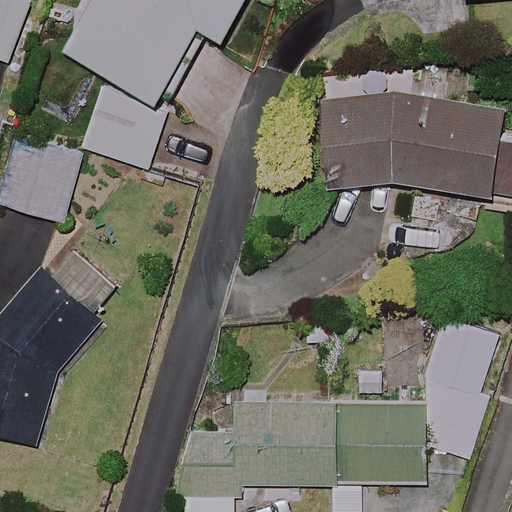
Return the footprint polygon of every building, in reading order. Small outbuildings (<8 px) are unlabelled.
[(32,0),(0,0),(0,56),(11,61),(32,0)] [(245,0),(87,0),(62,49),(171,104),(208,30),(226,39),(245,0)] [(409,97),(411,79),(329,73),(322,177),(511,190),(511,140),(501,140),(504,104),(409,97)] [(162,129),(103,109),(90,149),(149,169),(162,129)] [(80,163),(18,145),(2,203),(64,221),(80,163)] [(40,270),(0,321),(0,430),(35,443),(67,369),(104,320),(95,313),(121,280),(73,243),(47,276),(40,270)] [(335,309),(301,310),(302,344),(336,343),(335,309)] [(385,403),(350,402),(236,400),(235,432),(194,431),(176,493),(188,493),(187,511),(235,511),(236,480),(429,483),(430,452),(430,443),(474,456),(493,394),(481,391),(497,336),(441,319),(424,373),(415,403),(385,403)]
